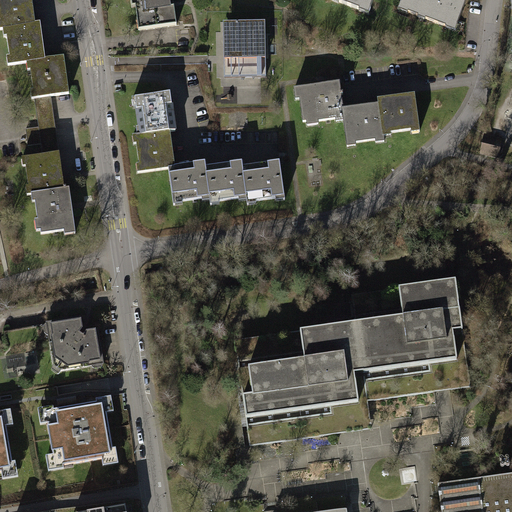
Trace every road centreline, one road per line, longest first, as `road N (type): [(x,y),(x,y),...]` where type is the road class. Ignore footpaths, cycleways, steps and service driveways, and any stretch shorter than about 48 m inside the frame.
road 1 (residential): [(122,257),(328,223),(389,193),(469,116),(486,78),(494,0)]
road 2 (residential): [(158,511),(122,257)]
road 3 (residential): [(97,80),(188,80),(191,149),(272,149)]
road 4 (residential): [(122,257),(97,80)]
road 5 (residential): [(0,284),(122,257)]
